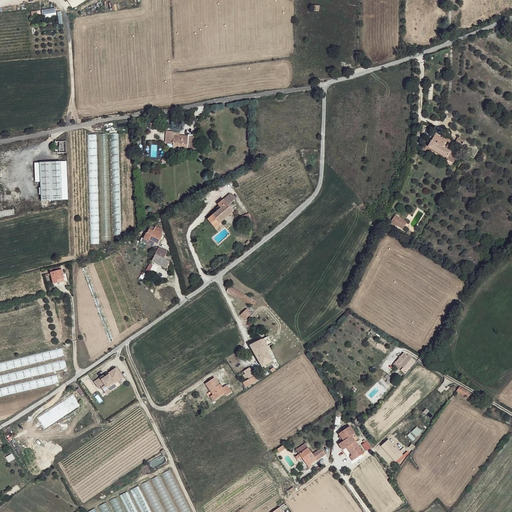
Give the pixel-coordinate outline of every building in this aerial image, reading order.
[(66,0),(73,9),(85,0),(66,0)] [(173,136),(174,132),(166,131),(165,144),(171,144),(173,144),(173,148),(180,148),(187,149),(188,137),(179,136),(173,136)] [(130,147),(129,132),(120,133),(121,147),(130,147)] [(100,160),(108,160),(106,134),(99,134),(100,160)] [(442,138),(436,134),(428,146),(447,157),(446,159),(453,163),(459,154),(451,149),(450,152),(442,147),(443,145),(441,144),(439,143),(442,138)] [(461,144),(464,141),(458,138),(453,146),(455,147),(458,142),(461,144)] [(111,160),(119,160),(118,140),(110,140),(111,160)] [(458,142),(455,147),(459,149),(458,150),(472,158),(477,150),(464,141),(461,144),(458,142)] [(67,143),(58,143),(58,153),(68,152),(67,143)] [(447,157),(428,146),(425,151),(427,152),(429,149),(446,159),(447,157)] [(41,164),(41,174),(62,169),(62,163),(41,164)] [(62,169),(41,174),(42,202),(63,201),(62,169)] [(221,208),(218,210),(208,219),(211,224),(216,219),(220,223),(221,222),(234,211),(231,208),(229,205),(231,203),(235,199),(230,194),(218,204),(220,207),(221,208)] [(131,202),(126,202),(126,205),(123,205),(124,230),(131,230),(131,202)] [(249,213),(245,214),(245,216),(240,218),(241,222),(246,220),(248,225),(253,224),(249,213)] [(401,219),(396,215),(391,222),(397,226),(401,219)] [(216,219),(211,224),(215,228),(221,223),(221,222),(220,223),(216,219)] [(401,219),(397,225),(404,230),(409,224),(401,219)] [(143,239),(149,241),(150,240),(158,244),(163,235),(161,234),(163,230),(156,227),(155,228),(151,226),(147,233),(143,239)] [(164,259),(165,257),(167,253),(159,248),(152,261),(166,269),(170,262),(170,261),(164,259)] [(64,278),(63,274),(61,266),(50,269),(53,281),(64,278)] [(65,274),(63,274),(64,278),(53,281),(54,284),(66,281),(65,274)] [(229,287),(226,291),(227,293),(228,294),(251,305),(251,304),(254,305),(257,301),(252,299),(250,298),(229,287)] [(245,320),(252,313),(247,309),(241,315),(245,320)] [(262,340),(250,346),(257,357),(268,351),(262,340)] [(273,360),(268,351),(257,357),(262,367),(273,360)] [(404,353),(397,361),(403,367),(401,370),(405,374),(416,361),(408,355),(408,356),(404,353)] [(104,374),(94,381),(98,387),(101,385),(106,392),(110,389),(109,387),(108,386),(120,378),(119,376),(122,374),(117,367),(113,369),(114,371),(106,376),(105,375),(104,374)] [(258,380),(250,368),(244,371),(246,374),(243,376),(245,379),(246,378),(247,380),(243,383),(246,388),(258,380)] [(124,377),(122,374),(119,376),(120,378),(108,386),(109,387),(116,383),(124,377)] [(221,388),(219,384),(214,377),(205,383),(210,391),(212,390),(214,393),(213,394),(216,399),(224,393),(226,395),(231,392),(226,385),(223,387),(221,388)] [(460,387),(457,391),(464,396),(465,395),(469,397),(472,394),(460,387)] [(339,433),(341,436),(344,440),(341,442),(338,444),(343,450),(346,448),(352,455),(349,458),(352,461),(365,451),(363,448),(361,449),(355,441),(351,435),(355,433),(349,426),(339,433)] [(416,437),(421,432),(417,427),(411,432),(416,437)] [(388,436),(381,444),(397,458),(404,450),(388,436)] [(366,452),(371,449),(367,442),(362,445),(366,452)] [(311,464),(308,449),(305,444),(296,450),(299,454),(302,458),(308,466),(310,465),(311,464)] [(313,455),(308,449),(311,464),(316,461),(317,461),(326,455),(321,449),(313,455)] [(151,479),(155,486),(162,483),(159,476),(151,479)] [(136,511),(127,492),(120,495),(128,511),(136,511)] [(125,511),(118,497),(110,500),(115,511),(125,511)] [(113,511),(109,502),(98,506),(98,507),(90,511),(113,511)]
